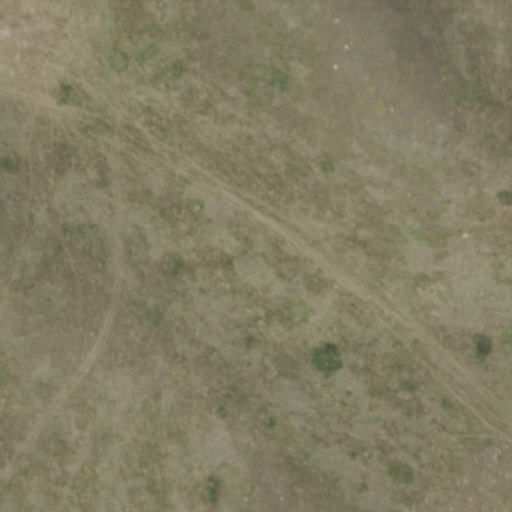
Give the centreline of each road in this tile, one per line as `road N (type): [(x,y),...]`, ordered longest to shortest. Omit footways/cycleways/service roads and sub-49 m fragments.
road 1 (track): [(0,87),(58,107),(302,230),(403,311),(511,421)]
road 2 (track): [(0,489),(90,365),(114,300),(122,211),(109,0)]
